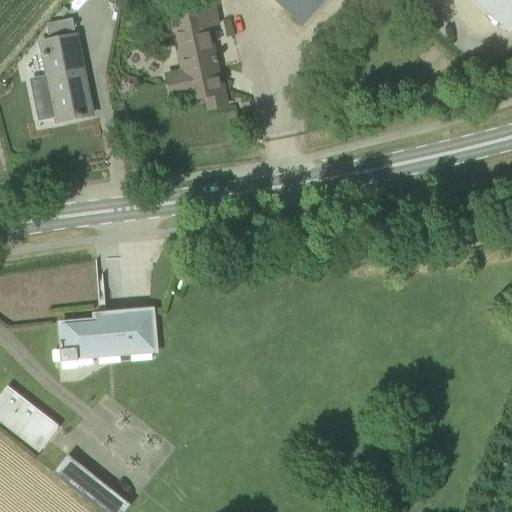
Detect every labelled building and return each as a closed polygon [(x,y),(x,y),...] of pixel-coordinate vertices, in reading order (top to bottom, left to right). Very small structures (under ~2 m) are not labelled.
[(274,0),(303,26),(327,0),(274,0)] [(511,0),(474,0),(509,32),(511,28),(511,0)] [(169,99),(189,95),(190,101),(207,98),(209,111),(229,106),(224,82),(222,83),(210,27),(220,25),(215,4),(171,14),(184,71),(164,76),(169,99)] [(57,122),(93,115),(76,35),(41,42),(48,77),(31,80),(40,121),(56,117),(57,122)] [(60,324),(63,350),(64,363),(157,354),(153,311),(105,316),(106,320),(60,324)] [(59,429),(8,388),(0,398),(0,422),(39,454),(59,429)] [(105,511),(122,511),(131,502),(68,453),(53,472),(105,511)]
